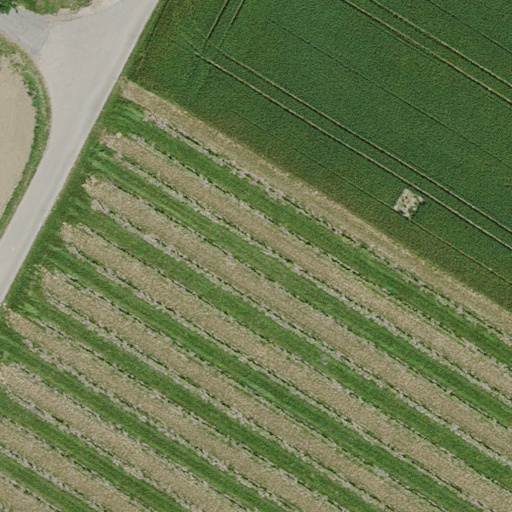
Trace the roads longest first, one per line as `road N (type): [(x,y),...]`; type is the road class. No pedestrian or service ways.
road 1 (unclassified): [(0,286),(146,0)]
road 2 (track): [(0,13),(105,76)]
